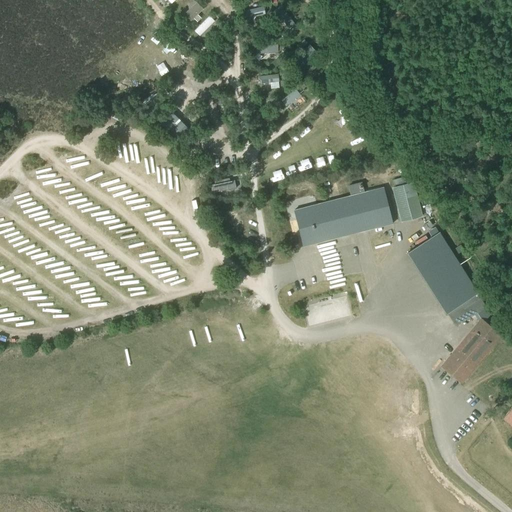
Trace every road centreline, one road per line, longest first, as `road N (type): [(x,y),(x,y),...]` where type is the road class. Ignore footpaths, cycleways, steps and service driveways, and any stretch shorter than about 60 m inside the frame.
road 1 (track): [(268,279),(237,89),(222,64),(145,0)]
road 2 (track): [(333,0),(318,96),(248,153)]
